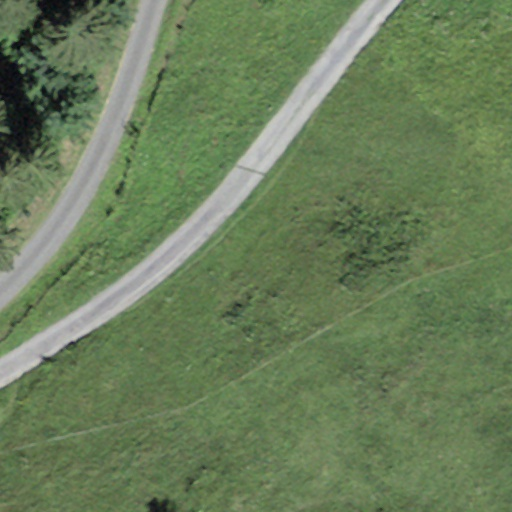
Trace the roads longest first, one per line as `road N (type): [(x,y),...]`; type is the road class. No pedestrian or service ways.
road 1 (track): [(424,0),(185,248),(0,367)]
road 2 (track): [(152,0),(87,176),(63,219),(0,291)]
